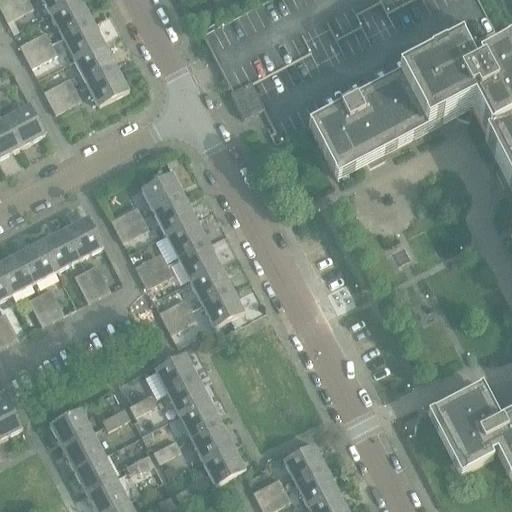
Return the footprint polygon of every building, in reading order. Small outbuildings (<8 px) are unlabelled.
[(0,13),(1,15),(27,2),(25,0),(2,0),(0,1),(0,13)] [(39,0),(50,19),(80,3),(78,0),(39,0)] [(494,35),(475,0),(278,0),(218,31),(215,27),(211,29),(214,34),(203,40),(232,97),(250,87),(264,114),(263,114),(280,147),(309,131),(308,129),(397,83),(459,50),(460,53),(494,35)] [(27,2),(1,15),(7,27),(34,13),(27,2)] [(50,19),(62,42),(92,26),(80,3),(50,19)] [(62,42),(74,66),(104,50),(92,26),(62,42)] [(25,62),(51,48),(45,37),(19,51),(25,62)] [(51,48),(25,62),(31,73),(57,59),(51,48)] [(74,66),(86,89),(116,73),(104,50),(74,66)] [(473,78),(460,53),(459,50),(397,83),(308,129),(309,131),(334,178),(364,163),(369,172),(385,164),(383,160),(425,137),(458,120),(472,113),(487,141),(484,142),(511,192),(511,238),(511,239),(511,241),(511,416),(501,423),(484,389),(432,416),(434,419),(435,419),(443,435),(438,438),(460,479),(493,462),(491,458),(496,455),(509,480),(511,486),(511,485),(511,56),(510,53),(505,56),(477,71),(479,75),(473,78)] [(116,73),(86,89),(98,112),(129,96),(116,73)] [(49,108),(75,94),(69,83),(43,97),(49,108)] [(0,109),(9,105),(0,85),(0,109)] [(250,87),(232,97),(230,98),(244,124),(263,114),(264,114),(250,87)] [(75,94),(49,108),(55,119),(81,105),(75,94)] [(45,140),(29,110),(6,122),(21,152),(45,140)] [(0,163),(21,152),(6,122),(0,124),(0,163)] [(153,217),(183,201),(171,178),(141,194),(153,217)] [(165,240),(196,224),(183,201),(153,217),(165,240)] [(137,211),(111,225),(116,237),(143,223),(137,211)] [(64,234),(80,264),(103,252),(87,222),(64,234)] [(122,248),(149,234),(143,223),(116,237),(122,248)] [(177,263),(208,248),(196,224),(165,240),(177,263)] [(41,246),(57,276),(80,264),(64,234),(41,246)] [(18,258),(34,289),(57,276),(41,246),(18,258)] [(189,287),(220,271),(208,248),(177,263),(189,287)] [(0,267),(0,280),(10,301),(34,289),(18,258),(0,267)] [(161,258),(135,271),(140,283),(167,269),(161,258)] [(146,294),(173,280),(167,269),(140,283),(146,294)] [(86,276),(99,301),(110,295),(97,270),(86,276)] [(202,310),(232,294),(220,271),(189,287),(202,310)] [(74,282),(88,307),(99,301),(86,276),(74,282)] [(0,306),(10,301),(0,280),(0,306)] [(39,300),(53,325),(64,320),(51,294),(39,300)] [(232,294),(202,310),(214,333),(244,317),(232,294)] [(53,325),(39,300),(28,306),(42,331),(53,325)] [(165,329),(190,315),(185,304),(159,317),(165,329)] [(190,315),(165,329),(170,340),(196,326),(190,315)] [(18,344),(5,318),(0,320),(0,336),(7,350),(18,344)] [(166,398),(197,382),(184,359),(154,375),(166,398)] [(197,382),(166,398),(179,421),(209,405),(197,382)] [(141,406),(146,415),(156,410),(151,401),(141,406)] [(6,403),(0,406),(0,444),(22,433),(6,403)] [(209,405),(179,421),(191,444),(221,428),(209,405)] [(146,415),(141,406),(130,412),(135,421),(146,415)] [(61,453),(91,437),(79,414),(49,429),(61,453)] [(113,421),(118,430),(129,424),(124,415),(113,421)] [(118,430),(113,421),(102,427),(107,436),(118,430)] [(221,428),(191,444),(204,467),(233,452),(221,428)] [(91,437),(61,453),(73,476),(103,460),(91,437)] [(165,453),(170,462),(181,457),(176,447),(165,453)] [(295,489),(325,473),(313,449),(283,465),(295,489)] [(233,452),(204,467),(216,490),(245,475),(233,452)] [(170,462),(165,453),(154,458),(160,468),(170,462)] [(103,460),(73,476),(86,499),(115,484),(103,460)] [(137,467),(142,477),(153,471),(148,461),(137,467)] [(142,477),(137,467),(126,473),(131,482),(142,477)] [(325,473),(295,489),(307,511),(338,496),(325,473)] [(115,484),(86,499),(92,511),(117,511),(128,507),(115,484)] [(259,508),(284,495),(279,484),(253,497),(259,508)] [(186,494),(176,499),(181,509),(191,504),(186,494)] [(284,495),(259,508),(260,511),(279,511),(290,506),(284,495)] [(307,511),(345,511),(338,496),(307,511)] [(170,502),(159,508),(161,511),(174,511),(175,511),(170,502)]
